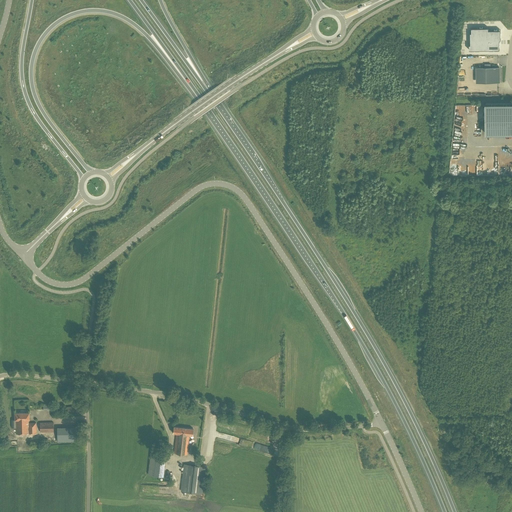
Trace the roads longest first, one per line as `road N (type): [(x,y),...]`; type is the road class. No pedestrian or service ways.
road 1 (tertiary): [(381,423),(301,284),(232,187),(199,188),(72,284),(49,282),(22,256)]
road 2 (trunk): [(454,511),(387,368),(207,90)]
road 3 (trunk): [(200,99),(356,334),(444,511)]
road 4 (trunk): [(91,173),(33,92),(33,54),(58,21),(92,10),(119,15),(200,99)]
road 5 (unclassified): [(381,423),(295,428),(185,398),(86,383)]
road 6 (secondary): [(107,177),(314,33)]
road 7 (trunk): [(31,0),(23,89),(84,178)]
road 8 (unclassified): [(87,511),(86,383)]
road 9 (trunk): [(129,0),(200,99)]
